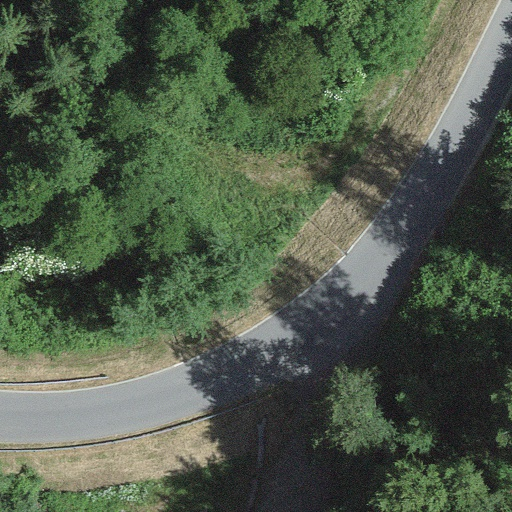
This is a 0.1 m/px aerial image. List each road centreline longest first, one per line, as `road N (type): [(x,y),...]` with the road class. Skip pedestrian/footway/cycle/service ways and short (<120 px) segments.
road 1 (unclassified): [(0,438),(33,443),(171,418),(298,356),(511,104)]
road 2 (track): [(255,511),(298,356)]
